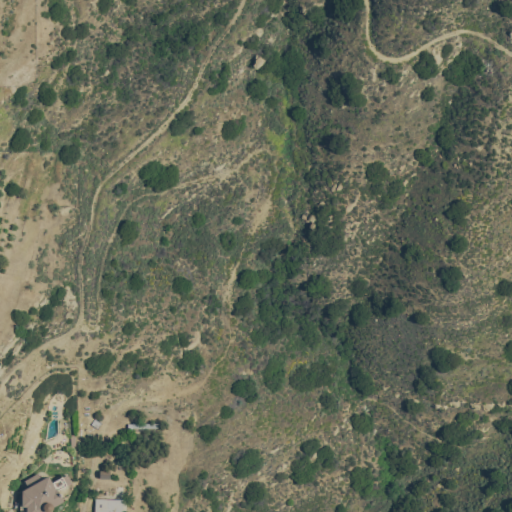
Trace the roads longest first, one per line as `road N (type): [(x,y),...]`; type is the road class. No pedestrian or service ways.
road 1 (track): [(511,56),(462,37),(408,59),(382,57),(364,37),(367,0),(236,13),(178,109),(99,190),(69,331),(35,350),(0,391)]
road 2 (track): [(511,81),(489,194),(464,263),(482,279),(511,270)]
